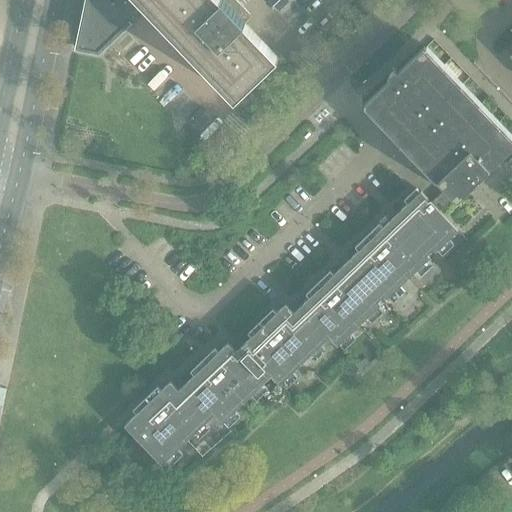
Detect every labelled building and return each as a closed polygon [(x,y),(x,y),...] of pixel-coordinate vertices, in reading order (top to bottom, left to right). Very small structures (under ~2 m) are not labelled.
[(84,0),(74,50),(97,55),(98,52),(146,6),(140,0),(84,0)] [(245,23),(252,16),(236,0),(140,0),(146,6),(148,7),(236,99),(278,58),(245,23)] [(511,147),(511,139),(497,123),(494,125),(459,88),(423,51),(425,48),(424,47),(398,72),(395,69),(388,76),(390,79),(364,104),(446,189),(454,198),(457,200),(468,190),(511,147)] [(440,212),(454,198),(446,189),(431,203),(440,212)] [(440,212),(431,203),(420,191),(398,212),(435,252),(458,230),(440,212)] [(386,299),(429,257),(435,252),(398,212),(350,259),(386,299)] [(337,346),(380,305),(386,299),(350,259),(300,307),(329,337),(337,346)] [(279,385),(322,344),(329,337),(300,307),(294,313),(286,304),(243,345),(271,376),(279,385)] [(222,423),(265,382),(271,376),(243,345),(236,352),(228,343),(186,383),(214,415),(222,423)] [(187,440),(207,421),(214,415),(186,383),(179,390),(170,381),(124,425),(136,438),(143,445),(162,464),(187,440)]
